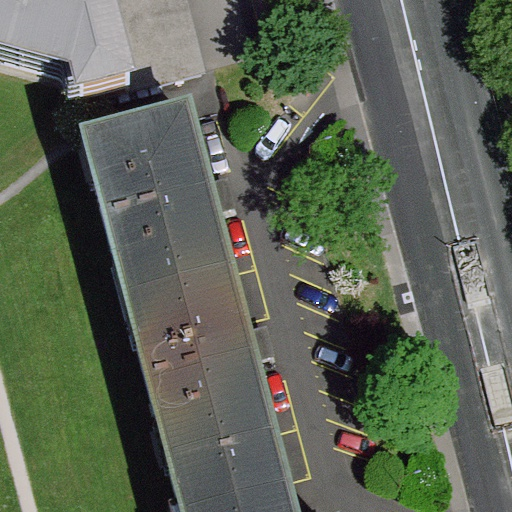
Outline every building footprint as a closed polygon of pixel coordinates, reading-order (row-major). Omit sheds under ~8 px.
[(0,0),(0,55),(73,75),(84,108),(132,95),(105,0),(0,0)] [(105,0),(132,95),(203,75),(182,0),(105,0)] [(191,122),(86,151),(129,312),(234,285),(191,122)] [(234,285),(129,312),(171,476),(277,450),(234,285)] [(292,511),(277,450),(171,476),(180,511),(292,511)]
